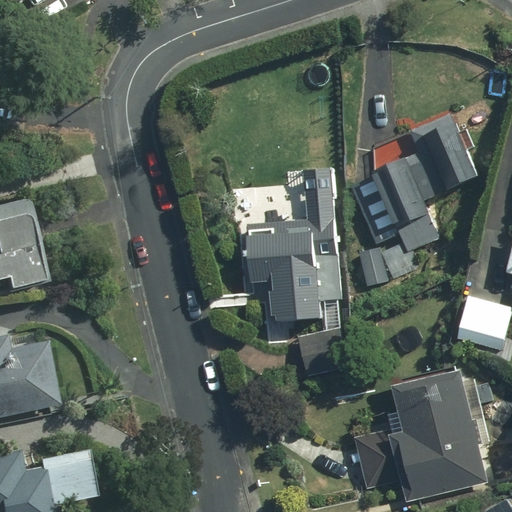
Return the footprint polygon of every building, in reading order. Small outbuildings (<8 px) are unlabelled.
[(486,177),(458,112),(423,126),(432,147),(359,178),(388,248),(407,239),(412,252),(445,238),(429,201),(486,177)] [(348,302),(337,172),(310,173),(311,220),(254,221),(256,284),(274,284),(275,321),(320,320),(323,332),(301,337),(309,376),(353,367),(340,303),(348,302)] [(28,195),(0,202),(0,281),(11,278),(14,291),(52,280),(28,195)] [(385,250),(363,254),(370,289),(392,285),(385,250)] [(511,269),(504,301),(474,293),(462,338),(508,350),(511,333),(511,269)] [(0,416),(57,404),(44,343),(12,350),(8,335),(0,337),(0,416)] [(468,383),(464,368),(400,384),(411,425),(360,437),(373,488),(408,479),(413,500),(488,481),(480,448),(496,445),(480,380),(468,383)] [(0,511),(60,511),(58,503),(98,496),(89,450),(40,458),(42,467),(24,470),(20,450),(0,453),(0,511)]
